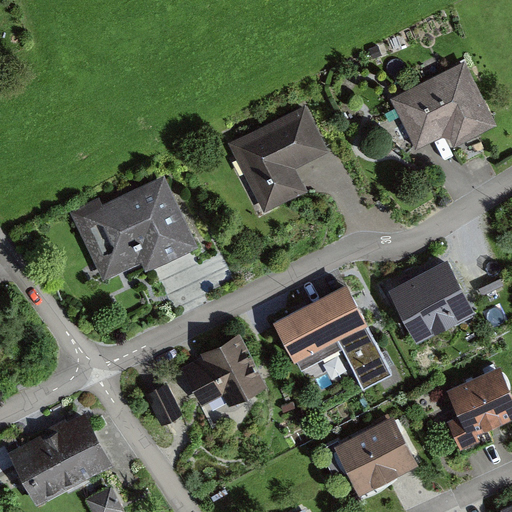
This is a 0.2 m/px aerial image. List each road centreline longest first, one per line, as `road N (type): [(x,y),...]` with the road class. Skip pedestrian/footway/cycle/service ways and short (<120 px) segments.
road 1 (residential): [(92,372),(339,249),(453,220),(511,182)]
road 2 (residential): [(186,511),(92,372)]
road 3 (unclassified): [(92,372),(0,234)]
